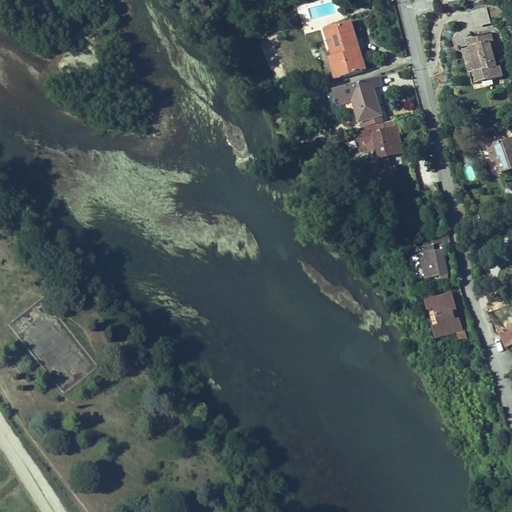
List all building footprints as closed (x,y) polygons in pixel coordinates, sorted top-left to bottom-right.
[(355,40),(350,21),(324,29),(332,56),(335,66),(339,65),(343,77),(362,72),(356,50),(350,51),(348,43),(355,40)] [(490,33),(469,38),(471,46),(468,47),(474,72),(469,74),(472,85),(501,77),(498,66),(495,67),(492,55),(490,49),(494,48),(490,33)] [(355,40),(348,43),(350,51),(356,50),(362,72),(365,71),(355,40)] [(469,74),(474,72),(468,47),(462,49),(469,74)] [(339,65),(335,66),(332,56),(329,58),(335,79),(343,77),(339,65)] [(381,85),(378,77),(334,90),(338,105),(353,100),(362,128),(382,122),(372,88),(381,85)] [(419,119),(417,113),(409,115),(411,121),(419,119)] [(385,130),(382,122),(362,128),(360,129),(361,132),(365,131),(366,137),(364,137),(370,160),(402,153),(399,139),(397,140),(395,128),(385,130)] [(511,140),(511,137),(486,145),(489,154),(494,152),(500,173),(511,169),(511,140)] [(369,183),(386,180),(383,171),(368,174),(369,183)] [(397,217),(384,221),(386,227),(399,222),(397,217)] [(403,232),(399,222),(386,227),(390,236),(403,232)] [(442,250),(428,252),(429,261),(431,269),(438,267),(439,276),(447,274),(442,250)] [(438,267),(431,269),(429,261),(422,262),(425,279),(439,276),(438,267)] [(451,294),(425,301),(427,310),(434,308),(439,326),(433,328),(435,338),(456,332),(460,341),(465,339),(463,330),(462,330),(451,294)] [(511,344),(511,326),(498,333),(506,348),(511,344)]
